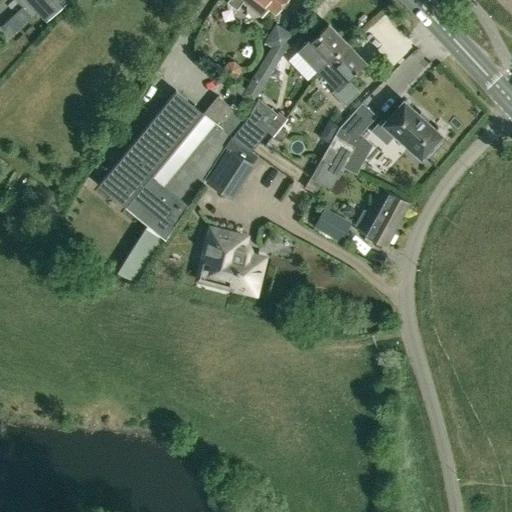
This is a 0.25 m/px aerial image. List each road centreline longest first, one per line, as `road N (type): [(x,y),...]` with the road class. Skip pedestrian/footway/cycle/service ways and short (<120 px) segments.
road 1 (residential): [(511,104),(420,218),(402,291),(455,511)]
road 2 (unknown): [(402,291),(247,190)]
road 3 (primary): [(511,104),(410,0)]
